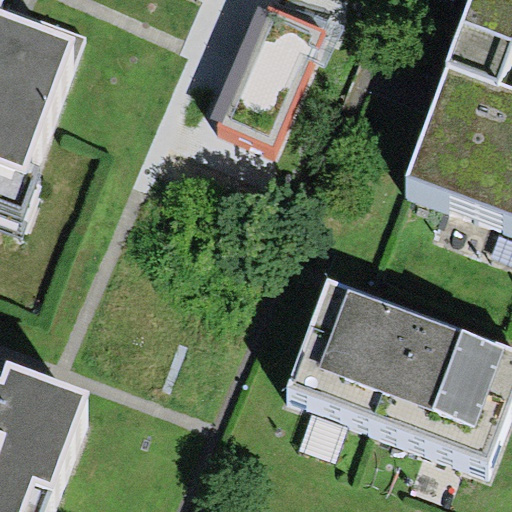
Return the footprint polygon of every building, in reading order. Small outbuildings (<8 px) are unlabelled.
[(511,0),(465,0),(426,108),(392,201),(408,207),(511,245),(511,0)] [(422,0),(422,1),(444,9),(447,0),(422,0)] [(326,35),(273,12),(222,130),(276,153),(322,46),(326,35)] [(0,218),(14,223),(46,128),(76,40),(13,19),(0,15),(0,218)] [(511,365),(405,331),(323,305),(285,423),(368,449),(490,488),(511,417),(511,365)] [(0,426),(0,511),(58,511),(87,436),(29,414),(8,406),(0,426)]
